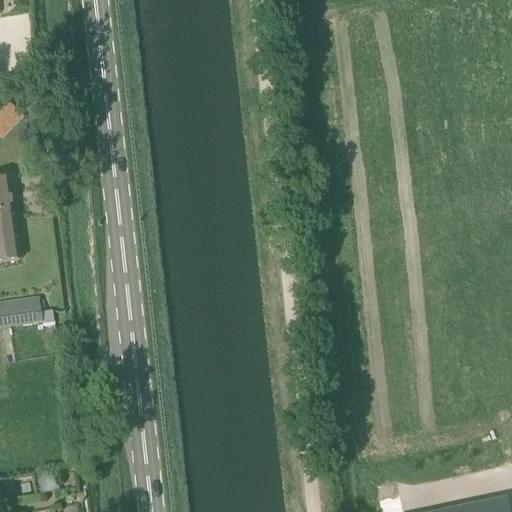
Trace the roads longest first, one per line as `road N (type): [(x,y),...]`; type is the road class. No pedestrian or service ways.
road 1 (track): [(315,511),(259,0)]
road 2 (primary): [(150,511),(94,0)]
